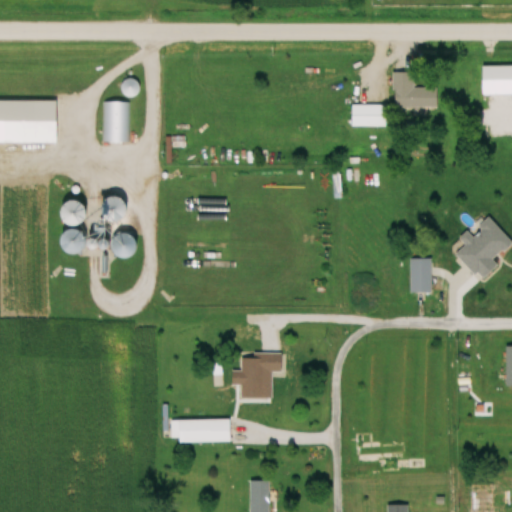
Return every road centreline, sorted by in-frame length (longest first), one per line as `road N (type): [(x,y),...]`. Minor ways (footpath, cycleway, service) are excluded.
road 1 (residential): [(131,62),(148,56),(144,278),(116,303),(89,287),(93,173),(79,106),(102,77),(131,62)]
road 2 (secondary): [(0,31),(511,32)]
road 3 (residential): [(192,296),(356,332),(407,322),(511,324)]
road 4 (residential): [(443,323),(445,511)]
road 5 (residential): [(332,511),(333,363),(356,332)]
